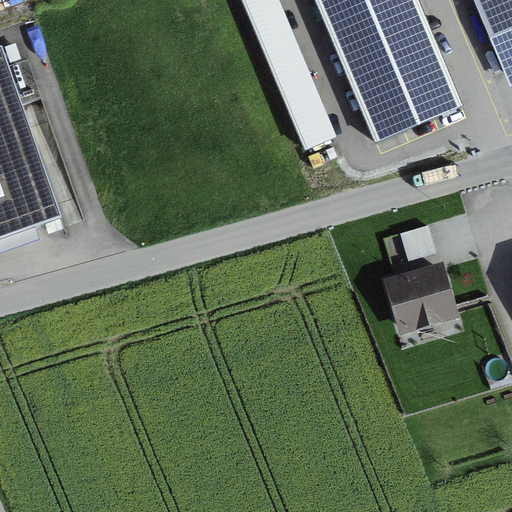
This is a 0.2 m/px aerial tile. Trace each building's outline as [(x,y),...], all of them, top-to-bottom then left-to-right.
[(339,138),(278,0),(238,0),(306,152),(339,138)] [(314,0),(375,142),(463,105),(418,0),(314,0)] [(511,85),(511,0),(473,0),(510,86),(511,85)] [(2,45),(0,45),(0,238),(62,217),(2,45)] [(429,227),(400,235),(408,262),(436,253),(429,227)] [(443,264),(382,282),(399,338),(408,335),(410,356),(454,344),(451,323),(459,320),(443,264)]
